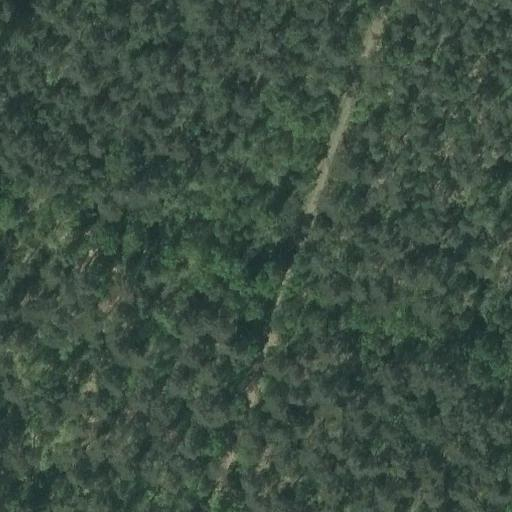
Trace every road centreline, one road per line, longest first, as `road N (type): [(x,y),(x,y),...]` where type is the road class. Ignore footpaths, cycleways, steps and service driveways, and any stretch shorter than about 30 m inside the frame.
road 1 (track): [(384,0),(274,297),(207,511)]
road 2 (track): [(0,202),(276,294)]
